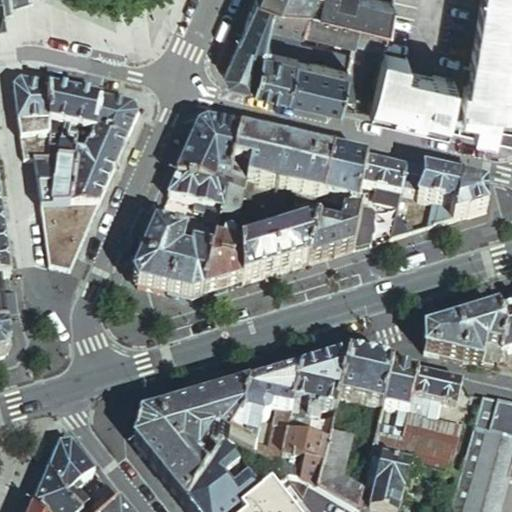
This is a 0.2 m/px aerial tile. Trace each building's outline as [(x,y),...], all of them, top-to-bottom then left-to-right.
[(3,3),(23,0),(0,0),(0,9),(3,9),(3,3)] [(304,30),(309,8),(275,0),(255,0),(223,75),(228,82),(253,88),(268,26),(302,34),(304,30)] [(387,26),(392,5),(393,4),(375,0),(310,0),(309,8),(360,20),(387,26)] [(487,18),(489,0),(481,0),(479,16),(487,18)] [(511,22),(511,0),(489,0),(487,18),(511,22)] [(354,42),(360,20),(309,8),(304,30),(354,42)] [(511,22),(487,18),(479,16),(473,49),(508,58),(511,59),(511,22)] [(382,48),(387,26),(360,20),(354,42),(366,44),(368,45),(382,48)] [(300,45),(302,34),(268,26),(253,88),(288,96),(296,59),(300,45)] [(366,44),(354,42),(351,57),(347,71),(339,108),(353,111),(362,74),(359,74),(355,73),(357,64),(361,65),(366,44)] [(308,62),(311,48),(300,45),(296,59),(308,62)] [(366,50),(381,54),(382,51),(382,48),(368,45),(366,50)] [(511,59),(508,58),(473,49),(466,96),(511,106),(511,59)] [(381,54),(378,68),(396,72),(399,55),(382,51),(381,54)] [(347,71),(351,57),(340,54),(336,68),(347,71)] [(405,98),(410,70),(405,69),(407,57),(399,55),(396,72),(402,73),(399,97),(405,98)] [(288,96),(339,108),(347,71),(336,68),(308,62),(296,59),(288,96)] [(396,72),(378,68),(367,114),(386,119),(396,72)] [(439,90),(441,78),(410,70),(405,98),(401,122),(431,129),(439,90)] [(402,73),(396,72),(386,119),(401,122),(405,98),(399,97),(402,73)] [(455,80),(441,78),(439,90),(452,93),(455,80)] [(20,86),(13,93),(18,128),(49,126),(49,93),(20,86)] [(448,117),(462,119),(466,96),(452,93),(439,90),(431,129),(445,132),(448,117)] [(102,105),(49,93),(49,126),(59,129),(62,130),(95,137),(102,105)] [(511,124),(511,106),(466,96),(462,119),(477,122),(474,139),(511,147),(511,139),(509,139),(511,124)] [(133,112),(102,105),(95,137),(127,144),(138,121),(133,112)] [(445,132),(474,139),(477,122),(462,119),(448,117),(445,132)] [(49,147),(49,126),(18,128),(21,149),(49,147)] [(59,129),(49,126),(49,147),(53,147),(53,140),(55,140),(59,129)] [(184,164),(176,182),(214,191),(216,180),(230,183),(241,137),(206,128),(197,133),(184,164)] [(53,147),(49,147),(49,165),(57,166),(59,148),(57,148),(62,130),(59,129),(55,140),(53,140),(53,147)] [(90,148),(95,137),(62,130),(57,148),(59,148),(57,166),(75,168),(76,156),(77,145),(90,148)] [(127,144),(95,137),(90,148),(86,158),(76,156),(75,168),(71,213),(98,212),(127,144)] [(333,158),(241,137),(230,183),(232,183),(247,187),(254,188),(278,194),(288,196),(298,198),(322,204),(333,158)] [(86,158),(90,148),(77,145),(76,156),(86,158)] [(49,147),(21,149),(24,167),(34,166),(49,165),(49,147)] [(367,166),(333,158),(322,204),(351,211),(356,212),(356,210),(361,191),(367,166)] [(57,166),(49,165),(34,166),(41,213),(71,213),(75,168),(57,166)] [(407,175),(367,166),(361,191),(379,195),(401,200),(407,175)] [(484,193),(407,175),(401,200),(418,204),(417,207),(430,211),(439,213),(436,231),(485,216),(484,193)] [(232,183),(230,183),(216,180),(214,191),(227,194),(245,198),(246,191),(231,188),(232,183)] [(214,191),(176,182),(168,201),(196,208),(204,210),(223,214),(227,194),(214,191)] [(245,198),(244,203),(251,204),(254,192),(246,190),(246,191),(245,198)] [(239,224),(244,203),(245,198),(227,194),(223,214),(221,220),(239,224)] [(259,221),(267,226),(272,206),(285,209),(288,196),(278,194),(259,221)] [(398,213),(401,200),(379,195),(376,208),(398,213)] [(321,212),(322,204),(298,198),(295,211),(313,216),(312,223),(316,224),(318,217),(319,217),(321,212)] [(280,229),(285,209),(272,206),(267,226),(280,229)] [(202,218),(204,210),(196,208),(194,216),(202,218)] [(219,230),(221,220),(223,214),(204,210),(202,218),(200,226),(196,242),(206,244),(215,247),(217,237),(219,230)] [(372,214),(356,210),(356,212),(362,213),(359,225),(352,256),(363,253),(372,214)] [(304,226),(311,228),(312,223),(313,216),(295,211),(293,216),(302,218),(301,225),(304,226)] [(362,213),(356,212),(351,211),(350,215),(343,217),(342,221),(359,225),(362,213)] [(424,234),(436,231),(439,213),(430,211),(424,234)] [(69,277),(98,212),(71,213),(41,213),(48,271),(69,277)] [(186,240),(196,242),(200,226),(161,217),(154,232),(186,240)] [(0,282),(8,282),(0,218),(0,282)] [(239,235),(239,224),(221,220),(219,230),(239,235)] [(352,256),(359,225),(342,221),(339,237),(316,231),(307,270),(352,256)] [(406,240),(402,228),(395,226),(390,244),(406,240)] [(315,231),(315,229),(303,232),(240,252),(241,289),(307,270),(316,231),(315,231)] [(202,301),(215,247),(206,244),(204,254),(193,252),(192,259),(182,256),(186,240),(154,232),(132,282),(137,291),(190,305),(202,301)] [(228,240),(217,237),(215,247),(223,248),(224,243),(224,242),(225,241),(226,241),(227,240),(228,240)] [(241,289),(240,252),(232,250),(233,245),(231,241),(228,240),(227,240),(226,241),(225,241),(224,242),(224,243),(223,248),(215,247),(202,301),(241,289)] [(511,311),(496,316),(504,342),(500,359),(502,358),(511,354),(511,311)] [(504,342),(496,316),(422,339),(423,359),(496,376),(500,359),(504,342)] [(9,353),(6,334),(0,333),(0,361),(3,361),(9,353)] [(496,376),(506,378),(502,358),(500,359),(496,376)] [(338,403),(347,361),(300,375),(293,409),(299,411),(321,417),(334,420),(338,403)] [(392,372),(347,361),(338,403),(352,407),(359,408),(382,414),(383,411),(392,372)] [(411,403),(417,378),(392,372),(383,411),(398,415),(407,417),(411,403)] [(278,416),(291,419),(293,409),(300,375),(246,391),(229,445),(255,458),(257,450),(263,427),(266,427),(267,426),(268,424),(271,414),(278,416)] [(455,413),(461,388),(417,378),(411,403),(429,407),(438,409),(455,413)] [(229,445),(246,391),(140,423),(133,446),(184,511),(209,475),(200,470),(203,466),(197,462),(211,441),(216,445),(220,440),(229,445)] [(429,407),(411,403),(407,417),(425,422),(429,407)] [(358,416),(359,408),(352,407),(351,414),(358,416)] [(435,424),(438,409),(429,407),(425,422),(435,424)] [(291,419),(287,436),(294,437),(299,411),(293,409),(291,419)] [(319,425),(321,417),(299,411),(294,437),(304,439),(308,422),(319,425)] [(401,445),(407,417),(398,415),(394,433),(378,429),(376,437),(376,439),(401,445)] [(268,464),(280,470),(282,458),(287,436),(291,419),(278,416),(272,442),(277,443),(274,457),(269,456),(268,464)] [(425,422),(407,417),(401,445),(397,460),(396,466),(408,469),(450,479),(462,430),(435,424),(425,422)] [(376,439),(376,437),(367,435),(364,445),(374,447),(376,439)] [(323,467),(329,444),(304,439),(294,437),(287,436),(282,458),(298,461),(306,463),(323,467)] [(353,442),(330,436),(329,444),(323,467),(317,493),(348,511),(358,511),(362,497),(371,460),(372,454),(374,447),(364,445),(353,442)] [(468,511),(488,440),(473,436),(452,511),(468,511)] [(401,445),(376,439),(374,447),(372,454),(397,460),(401,445)] [(226,451),(229,445),(220,440),(216,445),(226,451)] [(500,511),(511,469),(511,445),(488,440),(468,511),(500,511)] [(59,449),(32,511),(83,511),(86,510),(74,494),(90,481),(93,478),(71,450),(59,449)] [(257,450),(255,458),(268,464),(269,456),(270,453),(257,450)] [(397,460),(372,454),(371,460),(380,462),(396,466),(397,460)] [(236,478),(221,458),(209,475),(184,511),(249,511),(258,505),(245,488),(231,500),(223,489),(236,478)] [(290,481),(294,482),(298,461),(282,458),(280,470),(279,474),(289,481),(290,481)] [(380,462),(371,460),(362,497),(371,499),(380,462)] [(397,511),(408,469),(396,466),(380,462),(371,499),(368,511),(397,511)] [(317,493),(323,467),(306,463),(302,483),(317,493)] [(345,511),(302,483),(294,482),(290,481),(289,481),(258,505),(249,511),(345,511)] [(100,498),(105,493),(99,485),(93,490),(100,498)] [(113,511),(118,509),(105,493),(100,498),(86,510),(83,511),(113,511)] [(368,511),(371,499),(362,497),(358,511),(368,511)]
